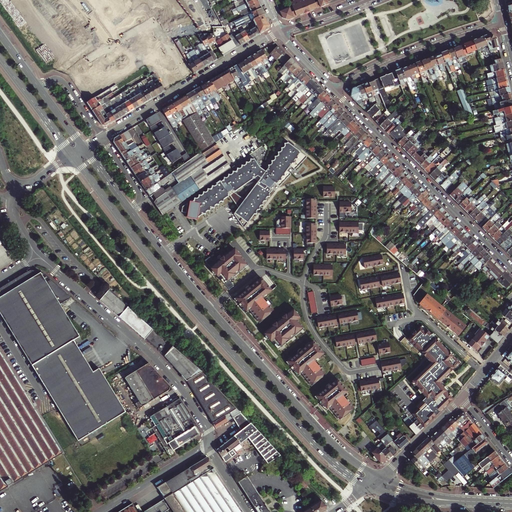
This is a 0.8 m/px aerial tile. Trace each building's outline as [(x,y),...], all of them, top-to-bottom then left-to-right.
[(239,13),(242,12),(260,3),(258,0),(253,0),(243,5),(244,7),(238,10),(237,10),(239,13)] [(300,15),(304,14),(303,13),(310,10),(311,11),(314,10),(314,9),(313,8),(317,7),(317,8),(321,7),(329,4),(328,2),(331,1),(331,0),(317,0),(318,2),(315,3),(314,0),(297,0),(291,3),(294,11),(291,12),(289,7),(279,11),(283,18),(288,21),(294,18),(297,17),(297,16),(296,15),(299,14),(300,15)] [(247,13),(248,15),(262,8),(260,3),(242,12),(244,15),(247,13)] [(248,23),(252,21),(265,14),(262,8),(248,15),(229,24),(230,26),(232,30),(235,29),(237,28),(241,26),(248,23)] [(260,34),(269,29),(270,25),(265,14),(252,21),(253,24),(253,25),(255,28),(256,30),(257,29),(260,34)] [(252,30),(248,23),(241,26),(242,28),(247,26),(250,31),(252,30)] [(245,43),(250,40),(242,28),(241,26),(237,28),(245,43)] [(250,40),(260,34),(257,29),(256,30),(255,28),(252,30),(250,31),(247,26),(242,28),(250,40)] [(241,45),(245,43),(237,28),(235,29),(237,32),(234,33),(241,45)] [(236,48),(241,45),(234,33),(231,35),(229,36),(236,48)] [(211,46),(210,44),(206,38),(208,37),(207,35),(207,34),(198,35),(205,46),(206,48),(211,46)] [(210,44),(215,42),(213,39),(215,37),(216,37),(214,34),(211,34),(207,34),(207,35),(208,37),(206,38),(210,44)] [(229,52),(236,48),(229,36),(228,34),(217,41),(215,37),(213,39),(215,42),(217,45),(224,56),(229,52)] [(489,50),(499,48),(496,37),(490,34),(484,37),(489,50)] [(490,53),(489,50),(484,37),(473,41),(477,50),(479,55),(485,52),(487,57),(491,55),(490,53)] [(464,55),(477,50),(473,41),(460,46),(464,55)] [(209,64),(214,62),(209,52),(207,49),(204,51),(202,47),(200,44),(198,45),(203,54),(209,64)] [(204,67),(209,64),(203,54),(198,45),(196,46),(198,50),(200,54),(197,55),(204,67)] [(466,59),(464,55),(460,46),(453,49),(461,67),(462,70),(466,68),(463,60),(466,59)] [(279,58),(285,52),(279,47),(271,55),(277,60),(279,58)] [(458,69),(461,67),(453,49),(448,51),(454,68),(457,66),(458,69)] [(214,62),(217,59),(212,50),(209,52),(214,62)] [(270,68),(272,66),(262,50),(257,53),(266,69),(269,67),(270,68)] [(199,71),(204,67),(197,55),(195,51),(189,55),(199,71)] [(457,75),(454,68),(448,51),(441,54),(445,63),(447,62),(451,72),(453,77),(457,75)] [(285,73),(296,63),(285,52),(279,58),(284,63),(281,67),(279,67),(277,69),(278,70),(283,75),(285,73)] [(267,70),(266,69),(257,53),(252,56),(263,74),(266,73),(269,77),(271,76),(267,70)] [(446,66),(445,63),(441,54),(435,56),(440,70),(443,78),(447,76),(443,67),(446,66)] [(194,73),(199,71),(189,55),(187,56),(189,59),(187,61),(194,73)] [(265,77),(263,74),(252,56),(247,59),(258,76),(260,75),(262,78),(265,77)] [(437,71),(440,70),(435,56),(428,59),(437,80),(438,82),(439,81),(438,78),(440,77),(437,71)] [(258,77),(258,76),(247,59),(242,62),(253,79),(255,78),(255,79),(258,77)] [(433,81),(437,80),(428,59),(421,62),(426,73),(429,71),(430,74),(433,81)] [(251,81),(253,79),(242,62),(238,65),(249,83),(252,81),(251,81)] [(427,75),(426,73),(421,62),(416,64),(419,73),(420,76),(421,78),(427,76),(427,75)] [(282,80),(284,81),(299,66),(296,63),(285,73),(287,75),(284,79),(282,80)] [(492,73),(504,70),(503,63),(495,65),(490,66),(492,73)] [(415,75),(419,73),(416,64),(408,67),(415,83),(417,82),(416,79),(415,78),(415,76),(415,75)] [(244,86),(249,83),(238,65),(233,67),(243,84),(244,86)] [(291,79),(293,81),(303,70),(299,66),(284,81),(286,84),(291,79)] [(457,75),(463,73),(462,70),(461,67),(458,69),(457,66),(454,68),(457,75)] [(241,86),(243,84),(233,67),(229,70),(235,80),(239,87),(240,89),(242,88),(241,86)] [(418,91),(415,83),(408,67),(402,69),(407,81),(407,83),(410,82),(412,87),(414,86),(415,89),(414,89),(415,92),(418,91)] [(404,82),(407,81),(402,69),(395,72),(400,85),(401,86),(405,84),(404,82)] [(223,87),(235,80),(229,70),(217,77),(223,87)] [(288,85),(293,90),(307,74),(303,70),(293,81),(288,85)] [(497,78),(506,76),(504,70),(492,73),(487,74),(488,78),(496,76),(497,78)] [(394,87),(400,85),(395,72),(374,80),(380,94),(387,110),(391,106),(385,91),(384,89),(389,87),(390,87),(394,85),(394,87)] [(161,94),(165,91),(154,74),(152,75),(156,80),(153,81),(161,94)] [(296,90),(298,92),(312,78),(307,74),(293,90),(294,91),(295,92),(296,90)] [(156,96),(161,94),(153,81),(150,76),(148,77),(151,83),(149,84),(156,96)] [(498,84),(508,82),(506,76),(497,78),(498,84)] [(216,91),(223,87),(217,77),(210,81),(216,91)] [(297,94),(301,98),(316,83),(312,78),(298,92),(297,94)] [(152,99),(156,96),(149,84),(146,79),(143,80),(146,84),(144,86),(152,99)] [(377,95),(380,94),(374,80),(368,83),(376,101),(377,103),(380,102),(377,95)] [(148,101),(152,99),(144,86),(142,81),(139,83),(137,84),(138,86),(140,88),(142,93),(148,101)] [(221,99),(216,91),(210,81),(206,84),(217,102),(219,101),(221,99)] [(495,91),(509,88),(508,82),(498,84),(483,88),(483,91),(488,89),(494,88),(495,91)] [(303,104),(320,87),(316,83),(301,98),(299,100),(303,104)] [(373,102),(376,101),(368,83),(363,85),(369,99),(371,98),(373,102)] [(219,105),(217,102),(206,84),(201,87),(211,104),(212,104),(214,103),(216,107),(219,105)] [(370,103),(369,99),(363,85),(357,87),(362,99),(367,97),(367,98),(367,99),(367,100),(368,104),(370,103)] [(206,107),(211,104),(201,87),(196,90),(203,101),(206,107)] [(308,104),(310,106),(324,91),(320,87),(303,104),(306,106),(308,104)] [(363,101),(362,99),(357,87),(352,89),(351,97),(367,112),(363,101)] [(489,99),(511,94),(509,88),(495,91),(493,92),(494,94),(490,95),(489,96),(489,99)] [(468,118),(473,116),(462,89),(457,91),(468,118)] [(206,107),(203,101),(196,90),(191,93),(198,104),(201,110),(206,107)] [(139,107),(143,104),(138,95),(136,91),(131,94),(139,107)] [(314,110),(328,95),(324,91),(310,106),(309,106),(311,109),(312,108),(314,110)] [(87,103),(90,107),(107,97),(104,92),(96,97),(87,103)] [(130,112),(135,109),(127,97),(124,92),(122,93),(125,98),(123,100),(130,112)] [(93,111),(101,106),(105,104),(105,103),(109,101),(108,98),(113,95),(112,93),(107,97),(90,107),(93,111)] [(143,104),(148,101),(142,93),(138,95),(143,104)] [(201,110),(198,104),(191,93),(186,96),(199,116),(203,113),(201,110)] [(135,109),(139,107),(131,94),(130,95),(129,94),(128,95),(128,96),(127,97),(135,109)] [(499,103),(511,99),(511,98),(511,94),(489,99),(490,102),(496,101),(498,100),(499,103)] [(125,115),(130,112),(123,100),(120,95),(115,98),(116,100),(118,103),(125,115)] [(319,109),(321,111),(332,99),(328,95),(314,110),(316,112),(319,109)] [(209,132),(199,116),(186,96),(177,101),(186,116),(182,119),(183,120),(195,141),(209,132)] [(120,118),(125,115),(118,103),(116,100),(115,98),(113,99),(110,100),(113,106),(120,118)] [(322,114),(325,116),(337,104),(332,99),(321,111),(318,114),(320,116),(322,114)] [(497,111),(511,106),(511,99),(499,103),(500,108),(496,109),(497,111)] [(116,121),(120,118),(113,106),(110,100),(109,101),(105,103),(106,105),(107,107),(108,108),(110,112),(116,121)] [(182,119),(186,116),(177,101),(172,104),(182,119)] [(375,121),(382,115),(377,103),(372,107),(367,112),(375,121)] [(183,120),(182,119),(172,104),(167,107),(175,120),(177,124),(180,122),(183,120)] [(327,118),(329,120),(341,108),(337,104),(325,116),(321,119),(323,122),(327,118)] [(102,116),(105,114),(103,109),(101,106),(93,111),(97,118),(102,115),(102,116)] [(499,117),(511,113),(511,106),(497,111),(492,112),(493,115),(498,114),(499,117)] [(177,124),(175,120),(167,107),(162,110),(173,128),(175,126),(178,124),(177,124)] [(274,117),(276,115),(279,112),(275,108),(273,110),(270,113),(274,117)] [(331,122),(333,124),(345,112),(341,108),(329,120),(327,122),(329,125),(331,122)] [(454,122),(460,119),(456,108),(449,111),(454,122)] [(375,121),(380,126),(392,115),(387,110),(382,115),(375,121)] [(380,126),(385,130),(392,123),(390,121),(394,117),(398,113),(396,111),(392,115),(380,126)] [(111,123),(116,121),(110,112),(106,115),(107,117),(111,123)] [(335,126),(337,128),(349,116),(345,112),(333,124),(331,126),(330,127),(333,129),(335,126)] [(153,130),(158,127),(156,124),(161,121),(157,113),(146,120),(151,127),(153,130)] [(502,124),(511,121),(511,113),(499,117),(487,120),(488,123),(495,122),(501,120),(502,124)] [(106,126),(111,123),(107,117),(106,118),(105,116),(103,117),(102,116),(102,115),(97,118),(102,126),(106,126)] [(339,131),(341,133),(353,120),(349,116),(337,128),(331,135),(333,137),(339,131)] [(341,133),(345,137),(357,124),(353,120),(341,133)] [(505,130),(511,128),(511,121),(502,124),(500,124),(502,128),(495,130),(487,132),(488,135),(499,132),(505,130)] [(385,130),(389,135),(398,126),(397,125),(396,126),(393,122),(392,123),(385,130)] [(348,139),(350,141),(362,129),(357,124),(345,137),(342,140),(344,143),(348,139)] [(398,144),(408,133),(400,124),(398,126),(389,135),(398,144)] [(159,141),(169,135),(165,127),(159,130),(158,127),(153,130),(155,133),(159,141)] [(505,137),(511,134),(511,128),(505,130),(506,133),(500,135),(500,138),(505,137)] [(352,143),(354,145),(366,133),(362,129),(350,141),(342,148),(344,150),(348,147),(352,143)] [(119,150),(127,146),(122,139),(130,135),(127,131),(115,139),(114,143),(119,150)] [(154,202),(162,215),(231,168),(215,143),(213,140),(209,132),(195,141),(202,152),(170,174),(166,178),(161,181),(158,183),(146,191),(150,197),(153,195),(160,190),(159,188),(167,182),(173,178),(174,180),(177,184),(163,194),(156,199),(154,202)] [(357,150),(370,137),(366,133),(354,145),(349,149),(348,151),(350,153),(355,148),(357,150)] [(398,144),(402,148),(415,135),(413,133),(410,135),(408,133),(398,144)] [(166,151),(170,148),(169,145),(174,142),(169,135),(159,141),(164,148),(166,151)] [(402,148),(406,152),(419,140),(420,139),(415,135),(402,148)] [(354,154),(358,158),(362,153),(374,141),(370,137),(357,150),(354,154)] [(149,149),(153,147),(147,138),(143,140),(149,149)] [(415,153),(417,150),(418,149),(420,148),(418,145),(421,142),(419,140),(406,152),(411,157),(415,153)] [(362,153),(366,158),(378,145),(374,141),(362,153)] [(119,150),(123,156),(135,148),(137,147),(135,144),(134,142),(127,146),(119,150)] [(220,180),(215,183),(216,184),(192,201),(190,201),(187,218),(198,220),(198,218),(203,214),(206,214),(206,212),(207,211),(210,211),(210,209),(212,208),(214,208),(215,206),(216,205),(218,205),(219,203),(220,202),(223,202),(223,200),(229,196),(238,208),(234,214),(244,228),(254,214),(256,214),(256,212),(257,210),(259,210),(259,207),(260,206),(263,206),(262,203),(263,202),(266,201),(265,199),(266,197),(269,197),(268,195),(272,190),(270,188),(274,183),(280,187),(291,174),(287,170),(291,166),(295,170),(308,157),(288,142),(286,143),(284,144),(284,146),(283,148),(281,148),(281,150),(280,152),(278,152),(278,155),(277,156),(275,156),(275,159),(274,160),(271,161),(272,163),(271,164),(268,165),(269,167),(266,171),(260,168),(254,159),(220,181),(220,180)] [(363,161),(367,165),(383,150),(378,145),(366,158),(363,161)] [(123,156),(126,160),(138,152),(143,150),(142,148),(137,151),(135,148),(123,156)] [(173,152),(170,148),(166,151),(168,155),(173,163),(182,158),(177,149),(173,152)] [(420,166),(424,170),(438,157),(438,156),(436,153),(439,151),(437,149),(433,153),(430,155),(420,166)] [(367,165),(371,169),(387,154),(383,150),(367,165)] [(126,160),(128,164),(141,157),(138,152),(126,160)] [(411,157),(420,166),(430,155),(429,154),(427,157),(424,154),(422,155),(420,158),(415,153),(411,157)] [(373,176),(379,170),(391,158),(387,154),(371,169),(369,172),(373,176)] [(128,164),(131,169),(148,158),(147,156),(145,158),(143,159),(141,157),(128,164)] [(424,170),(429,175),(443,162),(438,157),(424,170)] [(131,169),(134,173),(147,165),(150,163),(148,160),(149,159),(148,158),(131,169)] [(375,177),(377,180),(395,162),(391,158),(379,170),(381,172),(375,177)] [(429,175),(435,181),(441,174),(442,174),(440,171),(444,167),(443,166),(447,162),(445,160),(443,162),(429,175)] [(385,176),(387,178),(399,166),(395,162),(377,180),(380,182),(385,176)] [(134,173),(137,177),(153,167),(153,165),(148,168),(147,165),(134,173)] [(137,177),(140,182),(152,175),(155,173),(152,169),(157,165),(153,167),(137,177)] [(389,180),(391,183),(403,171),(399,166),(387,178),(389,180)] [(166,178),(170,174),(166,167),(161,170),(166,178)] [(391,190),(395,187),(408,175),(403,171),(391,183),(389,185),(387,186),(391,190)] [(140,182),(143,187),(159,176),(161,175),(160,173),(154,178),(152,175),(140,182)] [(435,181),(440,186),(447,179),(449,177),(446,175),(444,177),(441,174),(435,181)] [(393,193),(395,195),(412,179),(408,175),(395,187),(397,189),(393,193)] [(143,187),(146,191),(158,183),(156,180),(159,178),(160,177),(159,176),(143,187)] [(445,191),(451,185),(455,181),(453,178),(450,176),(449,177),(447,179),(440,186),(445,191)] [(402,193),(404,195),(416,183),(412,179),(395,195),(394,197),(396,199),(402,193)] [(445,191),(455,201),(467,189),(468,188),(463,182),(455,190),(451,185),(445,191)] [(400,202),(402,205),(420,187),(416,183),(404,195),(406,197),(400,202)] [(324,187),(324,198),(336,198),(336,187),(324,187)] [(410,201),(412,203),(424,191),(420,187),(402,205),(399,208),(401,210),(410,201)] [(455,201),(459,205),(467,198),(471,193),(467,189),(455,201)] [(153,195),(156,199),(163,194),(160,190),(153,195)] [(410,214),(413,211),(428,196),(424,191),(412,203),(414,205),(412,207),(410,209),(407,212),(410,214)] [(464,210),(469,215),(483,201),(485,199),(479,194),(473,200),(464,210)] [(420,212),(422,210),(433,200),(428,196),(413,211),(415,213),(418,210),(420,212)] [(459,205),(464,210),(473,200),(471,198),(469,200),(467,198),(459,205)] [(315,199),(305,199),(305,218),(315,218),(315,199)] [(420,221),(421,219),(437,204),(433,200),(422,210),(424,211),(421,214),(422,215),(418,219),(420,221)] [(469,215),(473,220),(488,205),(483,201),(469,215)] [(351,202),(339,202),(339,212),(351,212),(356,212),(356,207),(351,203),(351,202)] [(473,220),(478,224),(489,213),(486,211),(490,207),(493,204),(491,202),(488,205),(473,220)] [(427,218),(429,220),(441,208),(437,204),(421,219),(423,221),(426,219),(427,218)] [(429,228),(433,224),(445,212),(441,208),(429,220),(431,223),(429,224),(428,226),(429,228)] [(482,228),(493,217),(492,217),(496,213),(493,210),(489,214),(489,213),(478,224),(482,228)] [(433,232),(437,228),(449,216),(445,212),(433,224),(429,228),(432,230),(431,230),(433,232)] [(482,228),(486,232),(497,222),(500,218),(496,214),(493,217),(482,228)] [(437,228),(441,233),(453,221),(449,216),(437,228)] [(291,217),(280,217),(280,228),(291,228),(291,217)] [(491,237),(496,242),(510,227),(511,225),(511,220),(509,224),(504,229),(502,226),(499,230),(491,237)] [(441,233),(445,237),(457,225),(453,221),(441,233)] [(486,232),(491,237),(499,230),(495,226),(498,223),(497,222),(486,232)] [(339,223),(339,233),(349,233),(349,223),(339,223)] [(358,223),(349,223),(349,233),(358,233),(358,223)] [(315,224),(305,224),(305,233),(315,233),(315,224)] [(446,245),(446,244),(462,229),(457,225),(445,237),(441,240),(446,245)] [(496,242),(499,246),(508,237),(506,236),(510,233),(509,232),(511,228),(510,227),(496,242)] [(452,243),(454,245),(466,233),(462,229),(446,244),(448,247),(452,243)] [(269,232),(259,232),(259,241),(269,241),(269,232)] [(315,233),(305,233),(305,243),(315,243),(315,233)] [(452,251),(454,253),(470,237),(466,233),(454,245),(456,247),(452,251)] [(506,252),(511,248),(511,246),(511,237),(510,235),(508,237),(499,246),(506,252)] [(460,252),(462,253),(474,241),(470,237),(454,253),(452,255),(455,257),(460,252)] [(0,241),(0,270),(13,263),(0,241)] [(460,259),(463,261),(478,246),(474,241),(462,253),(464,255),(460,259)] [(385,247),(389,251),(394,246),(390,242),(385,247)] [(336,245),(327,245),(327,255),(336,255),(336,245)] [(346,245),(336,245),(336,255),(346,255),(346,245)] [(468,260),(470,262),(482,250),(478,246),(463,261),(457,266),(459,268),(465,263),(468,260)] [(220,275),(226,282),(247,265),(235,249),(210,268),(217,277),(220,275)] [(266,250),(266,260),(276,260),(276,250),(266,250)] [(286,250),(276,250),(276,260),(286,260),(286,250)] [(303,250),(294,250),(294,261),(303,261),(303,250)] [(470,266),(472,268),(487,254),(482,250),(470,262),(472,264),(470,266)] [(398,259),(402,262),(408,257),(404,253),(400,257),(398,259)] [(381,254),(363,257),(365,268),(383,265),(381,254)] [(480,269),(481,268),(491,258),(487,254),(472,268),(474,270),(478,266),(480,269)] [(481,268),(486,273),(496,263),(491,258),(481,268)] [(488,272),(490,274),(498,265),(496,263),(486,273),(488,272)] [(497,281),(498,280),(505,273),(498,265),(490,274),(497,281)] [(313,266),(313,276),(323,276),(323,266),(313,266)] [(332,266),(323,266),(323,276),(332,276),(332,266)] [(399,272),(381,276),(383,287),(401,284),(399,272)] [(506,288),(511,282),(511,279),(505,273),(498,280),(506,288)] [(71,430),(71,429),(79,441),(125,412),(106,380),(99,369),(93,372),(73,341),(83,334),(43,275),(25,274),(0,289),(0,313),(33,367),(57,407),(71,430)] [(361,291),(380,287),(378,276),(359,280),(361,291)] [(262,278),(234,299),(246,313),(249,310),(259,322),(272,312),(270,309),(271,309),(263,298),(272,291),(262,278)] [(150,336),(154,331),(133,312),(110,289),(100,300),(152,345),(156,340),(150,336)] [(309,292),(312,313),(318,312),(314,291),(309,292)] [(403,293),(375,298),(377,310),(405,305),(403,293)] [(341,294),(329,297),(331,307),(342,305),(341,294)] [(439,320),(446,310),(427,295),(419,304),(439,320)] [(504,337),(492,327),(488,325),(468,307),(465,312),(481,326),(483,325),(490,331),(491,330),(494,332),(490,337),(498,344),(504,337)] [(265,333),(278,350),(305,328),(298,320),(301,318),(294,310),(265,333)] [(458,335),(466,326),(446,310),(439,320),(458,335)] [(511,323),(511,313),(508,310),(503,315),(511,323)] [(357,311),(338,315),(340,325),(359,321),(357,311)] [(335,315),(317,319),(318,329),(337,325),(335,315)] [(504,337),(509,331),(505,327),(500,323),(498,321),(496,324),(495,323),(492,327),(504,337)] [(411,380),(425,398),(422,401),(425,404),(413,415),(420,424),(424,427),(453,400),(441,383),(462,363),(423,325),(407,339),(430,363),(411,380)] [(485,344),(484,343),(489,337),(480,329),(467,344),(475,350),(476,351),(480,347),(481,347),(483,346),(485,344)] [(187,382),(202,372),(154,331),(150,336),(156,340),(152,345),(165,357),(166,358),(173,365),(182,376),(185,379),(187,382)] [(375,331),(365,333),(367,343),(377,341),(375,331)] [(356,334),(358,345),(367,343),(365,333),(356,334)] [(354,335),(344,337),(346,347),(356,345),(354,335)] [(344,337),(335,338),(337,348),(346,347),(344,337)] [(288,361),(299,375),(301,373),(311,385),(325,374),(315,361),(324,354),(313,340),(288,361)] [(389,343),(377,345),(379,355),(391,352),(389,343)] [(0,492),(63,454),(0,351),(0,492)] [(362,359),(363,365),(377,363),(376,357),(362,359)] [(400,359),(390,361),(392,371),(401,370),(400,359)] [(390,361),(381,363),(383,373),(392,371),(390,361)] [(169,390),(170,386),(149,363),(125,378),(137,398),(139,401),(137,403),(135,404),(138,409),(169,390)] [(511,380),(511,378),(511,376),(500,365),(489,378),(494,381),(498,384),(505,375),(511,380)] [(225,417),(237,410),(202,372),(187,382),(216,429),(228,421),(225,417)] [(315,396),(327,410),(329,408),(340,420),(354,409),(344,396),(349,392),(337,378),(315,396)] [(380,389),(378,379),(369,380),(371,391),(380,389)] [(369,380),(359,382),(361,392),(371,391),(369,380)] [(507,396),(497,402),(499,405),(503,410),(506,408),(505,407),(508,405),(505,402),(509,399),(507,396)] [(196,426),(197,426),(189,414),(190,413),(185,405),(185,406),(180,399),(150,417),(150,418),(147,420),(169,456),(172,454),(171,453),(174,451),(200,435),(199,434),(201,433),(196,426)] [(481,410),(486,416),(499,405),(497,402),(481,410)] [(510,424),(511,422),(511,414),(509,411),(511,409),(508,405),(505,407),(506,408),(503,410),(497,414),(506,424),(508,422),(510,424)] [(233,418),(240,413),(237,410),(225,417),(228,421),(233,418)] [(463,431),(472,423),(464,413),(461,413),(454,420),(459,426),(463,431)] [(267,463),(280,455),(243,416),(235,421),(241,431),(217,450),(225,463),(235,454),(232,450),(248,438),(253,444),(267,463)] [(415,435),(420,431),(417,427),(409,418),(405,422),(415,435)] [(455,429),(459,426),(454,420),(452,418),(448,421),(455,429)] [(451,433),(455,429),(448,421),(444,425),(451,433)] [(465,447),(470,443),(481,434),(472,423),(463,431),(462,432),(463,433),(461,435),(457,439),(462,444),(465,447)] [(453,434),(451,433),(444,425),(441,428),(450,439),(454,435),(453,434)] [(452,441),(450,439),(441,428),(437,431),(448,444),(452,441)] [(400,449),(408,442),(404,437),(402,435),(397,429),(394,431),(398,435),(396,437),(398,439),(394,442),(400,449)] [(388,450),(392,446),(379,431),(373,433),(381,443),(388,450)] [(445,448),(448,444),(437,431),(433,435),(443,446),(445,448)] [(468,451),(469,450),(484,438),(481,434),(470,443),(465,447),(468,451)] [(440,449),(443,446),(433,435),(430,438),(440,449)] [(440,450),(440,449),(430,438),(429,437),(424,441),(430,447),(436,454),(440,450)] [(472,463),(468,459),(475,453),(488,443),(484,438),(469,450),(468,451),(456,461),(452,464),(463,476),(476,466),(478,464),(475,460),(472,463)] [(430,461),(437,455),(436,454),(430,447),(424,441),(417,448),(429,461),(430,461)] [(388,461),(393,456),(388,450),(381,443),(377,447),(388,461)] [(393,456),(397,453),(392,446),(388,450),(393,456)] [(388,461),(377,447),(371,453),(380,463),(388,461)] [(429,461),(417,448),(411,454),(414,457),(423,466),(429,461)] [(481,469),(482,468),(498,455),(494,451),(478,464),(480,466),(479,466),(481,469)] [(483,472),(484,473),(501,459),(498,455),(482,468),(485,471),(483,472)] [(426,470),(423,466),(414,457),(411,460),(423,473),(426,470)] [(243,511),(207,458),(165,483),(166,483),(158,488),(165,499),(166,501),(173,511),(243,511)] [(487,473),(490,476),(505,464),(501,459),(484,473),(485,474),(487,473)] [(489,481),(490,482),(508,468),(505,464),(490,476),(491,478),(489,481)] [(493,488),(500,482),(511,473),(508,468),(490,482),(489,483),(493,488)] [(444,477),(441,474),(445,471),(443,469),(435,476),(441,481),(444,477)] [(298,477),(301,493),(308,486),(299,476),(298,477)] [(257,511),(270,511),(247,477),(238,482),(257,511)] [(313,511),(322,511),(327,509),(326,506),(317,495),(314,498),(318,502),(311,507),(313,511)] [(164,511),(166,511),(169,509),(163,500),(144,511),(164,511)]
